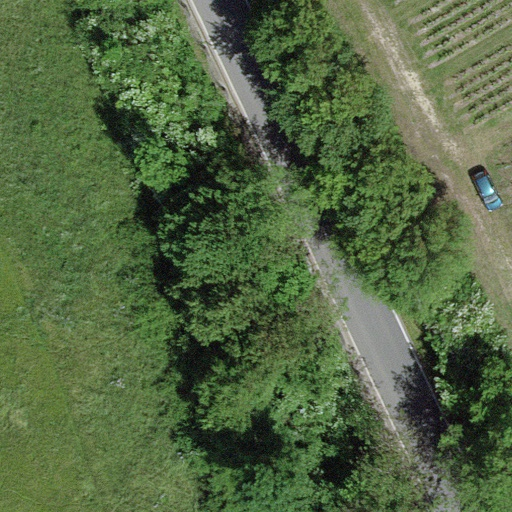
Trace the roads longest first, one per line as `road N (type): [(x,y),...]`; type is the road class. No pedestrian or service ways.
road 1 (tertiary): [(465,511),(221,0)]
road 2 (track): [(511,288),(362,0)]
